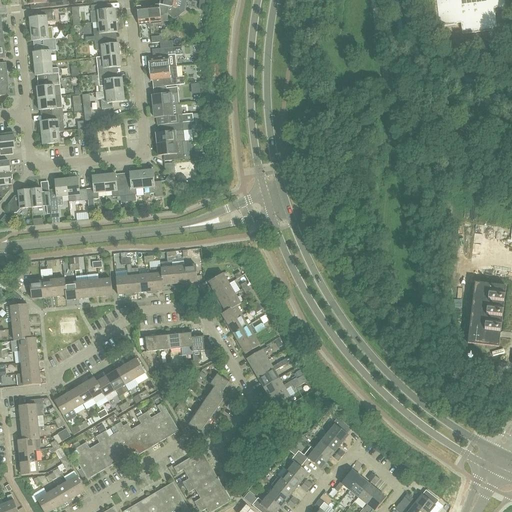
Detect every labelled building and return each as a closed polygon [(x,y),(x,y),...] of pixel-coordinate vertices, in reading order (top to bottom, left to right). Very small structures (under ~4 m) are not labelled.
[(60,0),(47,2),(46,0),(27,0),(28,5),(31,5),(31,10),(64,6),(63,0),(60,0)] [(160,14),(167,13),(168,7),(180,10),(184,7),(185,0),(160,0),(159,5),(160,14)] [(436,0),(439,19),(434,19),(435,27),(457,25),(457,24),(461,23),(463,35),(497,30),(495,14),(494,14),(493,9),(506,7),(504,0),(436,0)] [(115,9),(114,9),(103,11),(102,5),(91,6),(93,23),(99,23),(116,21),(115,9)] [(161,23),(161,21),(167,21),(167,13),(160,14),(159,5),(148,6),(150,27),(153,27),(153,24),(161,23)] [(137,7),(139,25),(147,24),(148,27),(150,27),(148,6),(137,7)] [(52,10),(41,11),(42,17),(30,18),(31,30),(48,28),(48,22),(54,21),(52,10)] [(93,29),(95,41),(106,39),(105,34),(117,32),(116,21),(99,23),(99,29),(93,29)] [(44,40),(45,46),(56,45),(55,39),(49,39),(48,28),(31,30),(32,41),(44,40)] [(102,50),(102,57),(120,55),(119,44),(107,45),(106,39),(95,41),(96,51),(102,50)] [(33,53),(34,64),(52,62),(51,51),(57,50),(56,45),(45,46),(45,52),(33,53)] [(148,57),(149,69),(170,67),(168,56),(183,55),(182,47),(173,48),(161,49),(162,56),(149,58),(149,57),(148,57)] [(98,75),(110,74),(109,68),(121,67),(120,55),(102,57),(97,58),(98,75)] [(60,79),(59,73),(58,68),(53,68),(52,62),(34,64),(36,76),(48,75),(48,80),(60,79)] [(177,66),(170,67),(149,69),(151,81),(164,79),(164,87),(185,85),(184,77),(178,77),(177,66)] [(100,92),(106,92),(124,90),(122,78),(110,80),(110,74),(98,75),(92,76),(93,83),(96,83),(96,87),(100,87),(100,92)] [(0,86),(8,85),(7,75),(0,75),(0,86)] [(38,99),(56,97),(62,97),(60,79),(48,80),(49,86),(37,87),(38,99)] [(0,97),(10,96),(8,85),(0,86),(0,97)] [(173,105),(180,104),(178,87),(165,89),(166,94),(152,96),(153,107),(173,105)] [(125,102),(124,90),(106,92),(100,92),(100,93),(96,93),(96,99),(101,98),(102,110),(113,109),(113,103),(125,102)] [(56,104),(56,97),(38,99),(39,111),(51,109),(52,115),(63,114),(62,104),(56,104)] [(180,104),(173,105),(153,107),(155,118),(158,118),(158,125),(169,124),(183,123),(194,122),(193,114),(181,115),(180,104)] [(92,121),(91,113),(84,114),(85,122),(92,121)] [(41,122),(42,134),(59,132),(58,125),(59,124),(63,120),(64,120),(63,114),(52,115),(53,121),(41,122)] [(157,145),(176,143),(185,142),(184,131),(183,123),(169,124),(170,132),(156,134),(157,145)] [(79,141),(86,140),(84,129),(78,130),(79,137),(74,137),(75,144),(80,144),(79,141)] [(59,132),(42,134),(43,145),(58,143),(59,146),(65,145),(64,138),(60,138),(59,132)] [(14,137),(14,136),(0,137),(0,155),(1,156),(13,155),(13,148),(15,148),(15,144),(16,142),(16,138),(14,137)] [(185,142),(176,143),(157,145),(159,156),(172,155),(173,161),(185,159),(184,153),(185,142)] [(0,162),(0,174),(10,173),(10,172),(12,171),(11,167),(10,166),(9,161),(0,162)] [(153,170),(141,171),(143,189),(149,188),(150,194),(155,193),(156,197),(163,197),(162,181),(154,182),(153,170)] [(130,172),(130,174),(131,185),(124,185),(125,197),(137,195),(136,189),(143,189),(141,171),(130,172)] [(10,173),(0,174),(0,185),(12,184),(11,180),(13,179),(12,175),(10,173)] [(116,174),(104,175),(106,192),(112,192),(112,198),(125,197),(124,185),(117,186),(116,174)] [(99,193),(106,192),(104,175),(92,176),(94,189),(87,189),(88,200),(99,199),(99,193)] [(178,191),(182,187),(169,176),(165,181),(178,191)] [(78,178),(67,179),(69,197),(74,196),(75,202),(88,200),(87,189),(80,190),(78,178)] [(49,193),(51,212),(59,211),(58,206),(63,206),(62,197),(69,197),(67,179),(55,180),(57,198),(57,200),(50,201),(49,193)] [(187,182),(182,187),(185,190),(187,191),(191,185),(187,182)] [(31,190),(30,190),(32,208),(47,206),(48,214),(52,214),(51,212),(49,193),(42,194),(42,189),(38,190),(36,188),(32,189),(31,190)] [(20,209),(32,208),(30,190),(28,189),(24,189),(23,191),(19,191),(19,196),(15,196),(8,205),(9,214),(17,213),(20,209)] [(10,228),(14,228),(14,222),(5,215),(1,221),(10,228)] [(179,284),(186,283),(184,266),(184,262),(172,263),(173,267),(175,287),(179,286),(179,284)] [(196,265),(184,266),(186,283),(198,281),(196,265)] [(165,290),(164,285),(163,273),(162,273),(161,269),(161,267),(150,268),(151,275),(153,294),(158,293),(158,291),(165,290)] [(163,273),(164,285),(170,285),(170,287),(175,287),(173,267),(161,269),(162,273),(163,273)] [(15,270),(9,278),(16,283),(21,275),(15,270)] [(215,293),(230,285),(223,274),(209,283),(215,293)] [(148,294),(153,294),(151,275),(140,276),(141,293),(148,292),(148,294)] [(140,276),(128,277),(130,296),(135,296),(135,294),(141,293),(140,276)] [(130,296),(128,277),(116,278),(118,295),(125,294),(125,297),(130,296)] [(65,279),(54,281),(55,297),(67,296),(66,284),(65,279)] [(113,296),(111,279),(100,280),(101,297),(113,296)] [(100,280),(88,282),(90,298),(101,297),(100,280)] [(54,281),(42,282),(44,298),(55,297),(54,281)] [(44,298),(42,282),(31,283),(32,300),(44,298)] [(88,282),(77,283),(79,300),(90,298),(88,282)] [(3,283),(0,284),(0,286),(2,289),(8,293),(11,289),(3,283)] [(79,300),(77,283),(66,284),(67,296),(67,301),(79,300)] [(506,286),(475,283),(468,344),(499,347),(506,286)] [(235,295),(230,285),(215,293),(219,299),(217,300),(219,304),(235,295)] [(254,295),(248,286),(244,289),(249,298),(254,295)] [(20,303),(22,298),(16,293),(13,297),(20,303)] [(241,305),(235,295),(219,304),(221,308),(223,307),(226,312),(236,306),(237,307),(241,305)] [(11,307),(12,318),(29,316),(28,305),(11,307)] [(226,326),(243,317),(237,307),(236,306),(226,312),(223,314),(226,320),(224,322),(226,326)] [(12,318),(14,330),(31,328),(29,316),(12,318)] [(248,327),(243,317),(226,326),(229,330),(231,329),(235,335),(248,327)] [(254,336),(248,327),(235,335),(238,340),(236,341),(238,345),(254,336)] [(32,339),(31,328),(14,330),(15,342),(20,341),(19,341),(32,339)] [(194,348),(192,335),(192,331),(180,333),(182,349),(192,348),(194,348)] [(180,333),(169,334),(170,350),(182,349),(180,333)] [(169,334),(157,335),(159,351),(170,350),(169,334)] [(204,334),(192,335),(194,348),(192,348),(192,352),(205,351),(204,334)] [(159,351),(157,335),(145,336),(147,352),(159,351)] [(254,336),(238,345),(241,349),(242,348),(246,355),(260,346),(254,336)] [(275,341),(276,343),(279,348),(284,345),(280,338),(275,341)] [(20,341),(21,353),(38,351),(36,339),(32,339),(19,341),(20,341)] [(248,359),(254,368),(269,360),(265,354),(272,349),(270,346),(248,359)] [(38,351),(21,353),(22,364),(39,362),(38,351)] [(135,380),(145,373),(137,359),(126,365),(135,380)] [(277,370),(282,367),(280,363),(273,367),(269,360),(254,368),(259,378),(276,369),(277,370)] [(23,374),(23,375),(40,373),(39,362),(22,364),(23,374)] [(126,365),(117,371),(125,385),(135,380),(126,365)] [(276,369),(259,378),(265,387),(280,378),(276,371),(277,370),(276,369)] [(117,371),(107,377),(115,391),(125,385),(117,371)] [(18,387),(41,385),(40,373),(23,375),(23,374),(17,375),(18,387)] [(215,386),(225,393),(232,383),(217,373),(211,383),(215,386)] [(115,391),(107,377),(98,382),(97,383),(106,397),(108,402),(118,396),(115,391)] [(95,378),(85,384),(94,399),(93,399),(96,403),(106,397),(97,383),(98,382),(95,378)] [(284,386),(280,378),(265,387),(270,397),(286,387),(288,389),(293,386),(291,382),(284,386)] [(297,378),(291,382),(293,386),(300,382),(297,378)] [(85,384),(75,390),(84,405),(93,399),(94,399),(85,384)] [(215,386),(208,396),(223,405),(229,396),(225,393),(215,386)] [(286,390),(288,389),(286,387),(270,397),(276,406),(291,398),(286,390)] [(84,405),(75,390),(65,396),(73,411),(84,405)] [(160,394),(154,398),(158,404),(164,401),(160,394)] [(63,417),(70,413),(72,417),(76,415),(73,411),(65,396),(54,402),(63,417)] [(223,405),(208,396),(202,405),(216,415),(223,405)] [(156,415),(169,437),(179,431),(162,403),(157,406),(160,412),(156,415)] [(20,406),(21,418),(38,416),(37,405),(20,406)] [(202,405),(195,415),(210,425),(216,415),(202,405)] [(148,411),(143,414),(160,443),(169,437),(156,415),(152,417),(148,411)] [(102,412),(92,418),(95,423),(105,417),(102,412)] [(160,443),(143,414),(142,415),(138,417),(141,424),(137,427),(150,449),(160,443)] [(203,434),(210,425),(195,415),(189,424),(203,434)] [(39,428),(38,416),(21,418),(22,429),(39,428)] [(92,418),(85,422),(82,424),(84,429),(95,423),(92,418)] [(335,425),(328,433),(342,444),(349,435),(347,434),(351,430),(337,419),(333,423),(335,425)] [(128,456),(137,451),(137,450),(123,426),(121,422),(116,425),(119,431),(114,434),(128,456)] [(139,455),(150,449),(137,427),(132,429),(128,423),(123,426),(137,450),(137,451),(139,455)] [(72,430),(74,435),(84,429),(82,424),(72,430)] [(103,425),(98,428),(101,434),(106,431),(107,430),(103,425)] [(22,429),(23,441),(36,439),(36,440),(40,439),(39,428),(22,429)] [(128,456),(114,434),(110,437),(106,431),(101,434),(118,462),(128,456)] [(328,433),(322,442),(335,452),(342,444),(328,433)] [(108,468),(118,462),(101,434),(96,437),(99,443),(95,445),(108,468)] [(37,451),(36,440),(36,439),(23,441),(19,441),(20,453),(37,451)] [(99,473),(108,468),(95,445),(90,448),(87,442),(82,445),(99,473)] [(322,442),(315,450),(328,461),(335,452),(322,442)] [(56,451),(59,456),(64,453),(59,444),(53,447),(56,451)] [(88,480),(99,473),(82,445),(76,448),(80,455),(75,458),(88,480)] [(328,461),(315,450),(312,447),(305,456),(299,451),(295,456),(304,463),(308,459),(321,470),(328,461)] [(21,464),(38,462),(37,451),(20,453),(21,464)] [(187,475),(208,462),(202,451),(174,468),(178,474),(184,470),(187,475)] [(61,460),(63,464),(68,461),(66,457),(64,453),(59,456),(61,460)] [(295,463),(288,471),(302,482),(309,473),(301,467),(304,463),(295,456),(292,460),(295,463)] [(68,461),(63,464),(58,467),(63,475),(65,473),(63,470),(65,468),(65,467),(70,464),(68,461)] [(39,474),(38,462),(21,464),(22,476),(39,474)] [(208,462),(187,475),(190,479),(184,483),(187,488),(214,471),(208,462)] [(343,486),(350,491),(361,477),(352,470),(341,484),(340,483),(335,490),(334,489),(329,495),(333,498),(343,486)] [(220,481),(214,471),(187,488),(189,493),(195,489),(198,494),(220,481)] [(288,471),(281,479),(295,490),(302,482),(288,471)] [(77,475),(67,482),(76,497),(87,491),(77,475)] [(272,486),(274,488),(288,499),(295,490),(281,479),(279,477),(272,486)] [(358,498),(369,484),(361,477),(350,491),(358,498)] [(225,490),(220,481),(198,494),(201,499),(195,503),(197,507),(225,490)] [(66,503),(76,497),(67,482),(57,487),(66,503)] [(163,489),(176,511),(181,508),(182,511),(187,511),(190,511),(173,483),(163,489)] [(367,505),(378,491),(369,484),(358,498),(367,505)] [(66,503),(57,487),(47,493),(57,509),(66,503)] [(274,488),(268,496),(281,507),(288,499),(274,488)] [(174,511),(176,511),(163,489),(153,495),(163,511),(174,511)] [(225,490),(197,507),(200,511),(202,511),(207,509),(208,511),(213,511),(232,501),(225,490)] [(409,501),(414,505),(415,503),(425,511),(430,511),(440,501),(426,490),(422,495),(417,502),(412,498),(409,501)] [(376,511),(375,511),(386,498),(378,491),(367,505),(373,510),(371,511),(376,511)] [(51,511),(57,509),(47,493),(37,499),(44,511),(51,511)] [(249,493),(246,497),(244,499),(248,502),(253,496),(249,493)] [(4,505),(6,511),(18,511),(12,495),(7,496),(10,502),(4,505)] [(163,511),(153,495),(143,501),(149,511),(163,511)] [(268,496),(263,502),(258,498),(252,505),(260,511),(264,511),(267,510),(269,511),(277,511),(281,507),(268,496)] [(149,511),(143,501),(134,506),(136,511),(149,511)] [(322,511),(327,505),(324,503),(322,506),(317,502),(315,506),(320,510),(318,511),(322,511)] [(425,511),(415,503),(414,505),(409,511),(425,511)]
